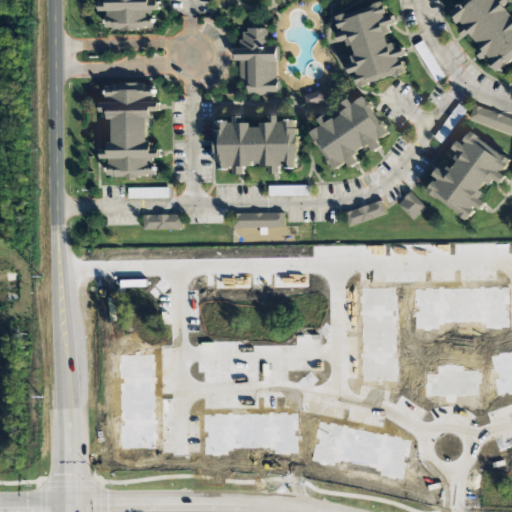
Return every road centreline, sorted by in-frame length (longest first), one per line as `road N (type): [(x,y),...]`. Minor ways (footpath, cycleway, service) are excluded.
road 1 (tertiary): [(59,502),(53,0)]
road 2 (residential): [(462,83),(390,175),(348,196),(276,204),(56,204)]
road 3 (tertiary): [(366,511),(300,501),(0,502)]
road 4 (residential): [(188,0),(192,204)]
road 5 (residential): [(421,0),(448,68),(464,86),(511,106)]
road 6 (residential): [(54,67),(190,66)]
road 7 (residential): [(189,42),(54,43)]
